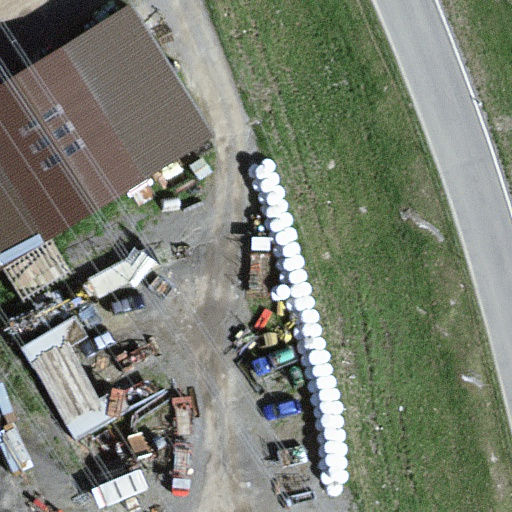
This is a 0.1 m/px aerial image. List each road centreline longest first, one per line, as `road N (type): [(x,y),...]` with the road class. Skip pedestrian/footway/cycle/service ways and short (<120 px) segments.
road 1 (track): [(173,0),(258,199),(205,396)]
road 2 (tertiary): [(511,309),(406,0)]
